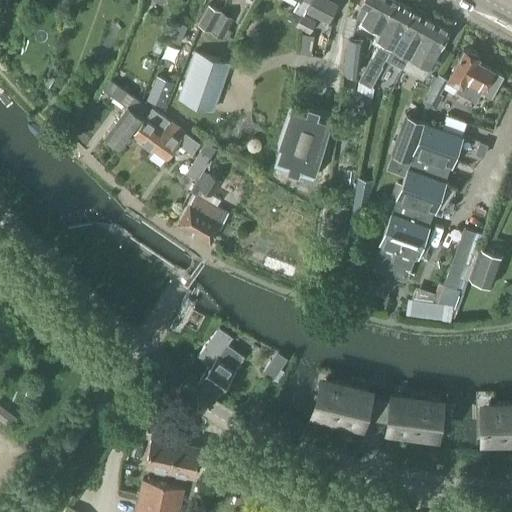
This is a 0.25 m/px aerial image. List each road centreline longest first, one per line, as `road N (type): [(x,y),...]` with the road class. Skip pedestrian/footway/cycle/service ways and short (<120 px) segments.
road 1 (unclassified): [(136,347),(276,446),(378,481),(511,494)]
road 2 (residential): [(136,347),(0,215)]
